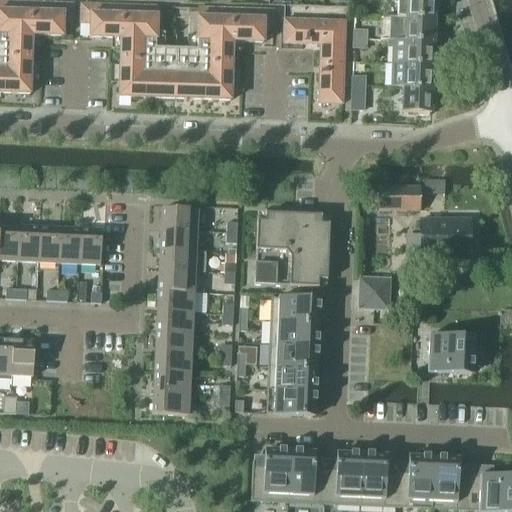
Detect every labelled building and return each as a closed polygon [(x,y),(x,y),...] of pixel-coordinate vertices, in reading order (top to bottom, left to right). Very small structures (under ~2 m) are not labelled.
[(389,0),(390,4),(396,4),(396,19),(433,21),(434,0),(389,0)] [(0,95),(28,97),(30,48),(39,48),(39,38),(62,38),(62,24),(71,25),(72,6),(0,3),(0,95)] [(186,52),(164,51),(164,37),(155,37),(156,9),(80,6),(79,25),(89,25),(88,39),(111,40),(110,51),(119,51),(118,69),(112,69),(111,85),(118,85),(117,99),(229,103),(231,55),(239,55),(240,44),(262,45),(263,31),(272,31),(273,13),(197,10),(197,19),(196,19),(195,38),(186,38),(186,52)] [(388,20),(387,42),(391,42),(432,44),(433,21),(396,19),(396,20),(388,20)] [(343,47),(344,24),(283,21),(282,45),(319,47),(343,47)] [(352,33),(351,41),(367,41),(367,34),(352,33)] [(351,41),(351,52),(366,53),(367,41),(351,41)] [(391,42),(391,65),(432,67),(432,44),(391,42)] [(343,47),(319,47),(317,105),(340,107),(343,47)] [(391,65),(390,90),(401,90),(401,89),(431,90),(432,67),(391,65)] [(350,79),(350,88),(363,88),(363,79),(350,79)] [(349,107),(349,111),(357,111),(362,112),(363,88),(350,88),(349,107)] [(401,90),(400,113),(416,114),(416,117),(427,117),(427,114),(430,114),(430,111),(431,90),(401,89),(401,90)] [(418,214),(418,190),(378,190),(378,214),(418,214)] [(160,211),(159,232),(195,234),(196,213),(160,211)] [(256,223),(253,287),(317,290),(317,282),(325,283),(328,227),(320,226),(320,218),(264,216),(263,224),(256,223)] [(468,222),(418,222),(418,260),(468,260),(468,222)] [(225,225),(225,235),(236,235),(236,225),(225,225)] [(0,227),(0,264),(17,265),(18,229),(0,227)] [(18,229),(17,265),(37,266),(39,230),(18,229)] [(39,230),(37,266),(58,267),(59,230),(39,230)] [(59,230),(58,267),(78,268),(80,231),(59,230)] [(80,231),(78,268),(98,268),(100,232),(80,231)] [(159,232),(158,253),(194,254),(195,234),(159,232)] [(225,235),(224,246),(235,246),(236,235),(225,235)] [(158,253),(157,274),(193,275),(203,276),(204,255),(194,254),(158,253)] [(234,266),(235,256),(224,256),(223,265),(234,266)] [(223,265),(223,277),(234,278),(234,266),(223,265)] [(157,274),(156,294),(193,296),(193,275),(157,274)] [(223,277),(222,286),(233,287),(234,278),(223,277)] [(387,313),(389,280),(362,279),(360,312),(387,313)] [(4,291),(4,302),(15,303),(16,292),(4,291)] [(16,292),(15,303),(25,303),(25,292),(16,292)] [(25,292),(25,303),(35,304),(36,293),(25,292)] [(45,293),(45,304),(56,305),(56,294),(45,293)] [(56,294),(56,305),(66,305),(66,294),(56,294)] [(156,294),(155,315),(192,317),(193,296),(156,294)] [(90,295),(89,306),(100,307),(100,304),(100,296),(98,296),(91,295),(90,295)] [(247,299),(239,299),(238,312),(246,312),(247,299)] [(316,326),(318,302),(274,300),(273,324),(316,326)] [(221,307),(221,318),(232,318),(232,307),(221,307)] [(238,312),(238,323),(246,324),(246,312),(238,312)] [(155,315),(154,335),(191,337),(192,317),(155,315)] [(221,318),(220,328),(231,328),(232,318),(221,318)] [(238,323),(237,335),(245,335),(246,324),(238,323)] [(316,326),(273,324),(271,348),(315,350),(316,326)] [(154,335),(154,356),(190,357),(191,337),(154,335)] [(429,339),(427,374),(455,376),(470,376),(472,340),(456,340),(429,339)] [(0,387),(10,388),(10,379),(12,342),(0,341),(0,387)] [(12,342),(10,379),(31,379),(33,343),(12,342)] [(220,347),(219,359),(230,359),(231,348),(220,347)] [(314,371),(315,350),(271,348),(271,369),(314,371)] [(154,356),(153,376),(189,378),(190,357),(154,356)] [(244,369),(244,358),(236,358),(236,369),(244,369)] [(219,359),(219,369),(230,369),(230,359),(219,359)] [(243,381),(244,369),(236,369),(235,381),(243,381)] [(314,371),(271,369),(269,393),(313,395),(314,371)] [(153,376),(152,396),(188,398),(189,378),(153,376)] [(218,388),(217,399),(228,400),(229,389),(218,388)] [(312,418),(313,395),(269,393),(268,416),(312,418)] [(152,396),(151,417),(187,418),(188,398),(152,396)] [(217,399),(217,409),(228,410),(228,400),(217,399)] [(234,403),(233,415),(241,415),(242,404),(234,403)] [(26,417),(27,406),(15,406),(15,417),(26,417)] [(286,506),(288,454),(265,453),(264,469),(251,468),(249,504),(286,506)] [(322,507),(324,472),(312,471),(312,455),(288,454),(286,506),(322,507)] [(358,509),(360,457),(336,456),(336,472),(324,472),(322,507),(358,509)] [(394,511),(396,475),(384,474),(384,458),(360,457),(358,509),(394,511)] [(422,511),(430,511),(432,460),(408,459),(408,475),(396,475),(394,511),(422,511)] [(465,511),(468,478),(456,477),(456,461),(432,460),(430,511),(465,511)] [(511,511),(511,480),(468,478),(465,511),(511,511)]
